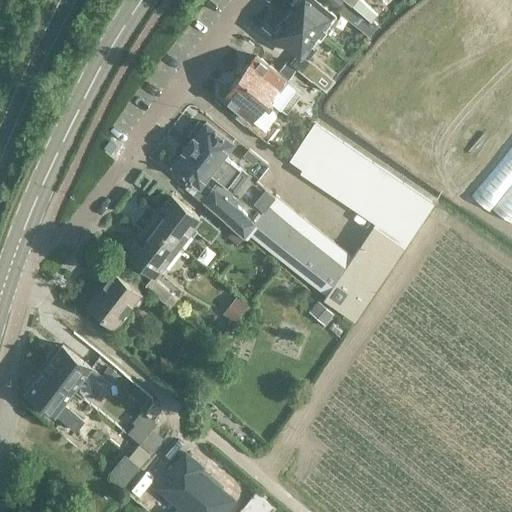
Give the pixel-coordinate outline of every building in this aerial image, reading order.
[(298,0),(289,12),(320,36),(336,16),(334,14),(316,0),(298,0)] [(377,10),(366,2),(363,0),(347,0),(352,3),(372,18),(377,10)] [(346,1),(339,10),(340,13),(369,34),(376,24),(346,1)] [(511,36),(460,2),(368,126),(497,216),(511,197),(511,36)] [(320,36),(289,12),(272,33),(298,53),(290,64),(308,77),(309,76),(313,79),(321,70),(302,55),(311,44),(313,45),(320,36)] [(286,111),(301,93),(287,81),(288,80),(256,55),(240,76),(280,107),(286,111)] [(271,119),(280,107),(240,76),(224,97),(237,107),(231,114),(245,124),(246,125),(266,140),(279,124),(271,119)] [(290,156),(303,166),(327,130),(314,121),(290,156)] [(188,142),(240,183),(247,174),(240,169),(224,155),(233,143),(206,122),(204,124),(201,122),(191,134),(193,136),(188,142)] [(327,131),(304,166),(300,172),(406,243),(434,203),(327,131)] [(247,213),(244,211),(235,204),(239,199),(232,193),(240,183),(188,142),(182,149),(184,150),(173,164),(200,185),(210,173),(218,179),(212,186),(213,187),(202,200),(221,215),(245,235),(247,233),(317,288),(314,291),(323,298),(354,320),(404,245),(373,224),(352,255),(275,195),(254,222),(246,215),(247,213)] [(169,209),(155,227),(183,248),(198,230),(193,225),(200,216),(171,193),(163,205),(169,209)] [(183,248),(155,227),(142,244),(135,240),(127,251),(157,273),(164,264),(168,267),(183,248)] [(87,304),(115,325),(133,302),(138,305),(146,295),(141,291),(113,270),(87,304)] [(170,305),(178,296),(153,275),(145,284),(170,305)] [(50,356),(43,366),(72,390),(82,377),(103,393),(111,382),(63,345),(60,349),(56,346),(51,352),(56,355),(55,356),(53,359),(50,356)] [(30,380),(26,386),(30,389),(27,393),(75,430),(85,418),(63,402),(72,390),(43,366),(35,377),(38,379),(36,382),(35,383),(30,380)] [(157,422),(141,410),(132,422),(135,424),(128,433),(139,442),(127,457),(139,467),(163,436),(153,428),(157,422)] [(185,451),(157,483),(191,511),(218,511),(232,496),(219,485),(222,482),(210,472),(207,475),(197,467),(200,464),(185,451)] [(234,511),(268,511),(275,504),(256,487),(234,511)]
